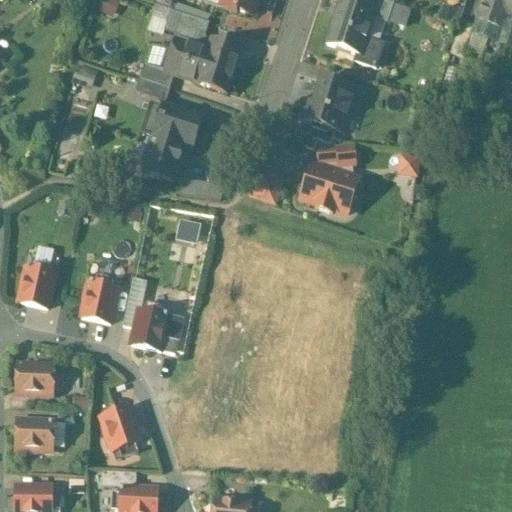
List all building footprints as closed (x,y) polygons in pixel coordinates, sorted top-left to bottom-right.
[(102,0),(99,11),(114,16),(119,2),(110,0),(102,0)] [(224,0),(204,0),(203,5),(221,11),(224,0)] [(257,0),(224,0),(221,11),(236,16),(237,14),(252,19),(257,0)] [(392,7),(369,0),(362,0),(359,11),(374,16),(373,17),(387,22),(385,25),(386,25),(387,23),(403,29),(408,12),(392,7)] [(511,0),(481,0),(475,18),(502,28),(505,18),(511,20),(511,0)] [(359,11),(340,5),(326,48),(342,53),(342,54),(355,58),(353,65),(375,72),(383,47),(379,45),(386,25),(385,25),(387,22),(373,17),(374,16),(359,11)] [(205,24),(170,13),(165,30),(199,41),(205,24)] [(502,28),(475,18),(473,23),(476,24),(470,41),(511,56),(511,20),(505,18),(502,28)] [(474,29),(460,24),(450,57),(463,61),(470,41),(474,29)] [(240,53),(211,43),(206,60),(200,78),(229,87),(240,53)] [(190,51),(175,46),(172,53),(171,52),(166,55),(160,73),(159,74),(173,79),(197,86),(200,78),(206,60),(193,56),(190,51)] [(160,73),(144,68),(139,82),(149,85),(169,92),(173,79),(159,74),(160,73)] [(229,87),(200,78),(197,86),(197,87),(226,97),(229,87)] [(149,85),(139,82),(135,96),(145,99),(149,85)] [(354,93),(322,82),(313,108),(310,107),(304,125),(314,128),(340,137),(354,93)] [(169,92),(149,85),(145,99),(165,105),(169,92)] [(202,122),(162,110),(152,141),(184,151),(192,154),(202,122)] [(334,137),(314,128),(309,139),(317,142),(330,147),(334,137)] [(309,139),(296,134),(292,145),(312,153),(317,142),(309,139)] [(184,151),(152,141),(141,178),(160,183),(160,181),(173,185),(184,151)] [(352,149),(317,153),(318,167),(317,171),(353,183),(352,169),(354,169),(352,149)] [(420,179),(421,157),(398,157),(398,178),(420,179)] [(317,171),(311,169),(300,203),(314,208),(314,211),(332,217),(333,214),(346,218),(357,184),(353,183),(317,171)] [(251,201),(275,210),(285,183),(261,174),(251,201)] [(208,187),(178,182),(176,197),(206,202),(208,187)] [(196,262),(199,225),(176,223),(173,260),(196,262)] [(58,276),(28,269),(19,310),(49,317),(58,276)] [(122,288),(91,281),(82,322),(113,329),(122,288)] [(172,316),(142,309),(133,350),(163,356),(172,316)] [(53,370),(17,369),(16,398),(33,399),(33,401),(48,402),(48,400),(51,400),(52,394),(58,394),(62,390),(63,381),(59,377),(52,376),(53,370)] [(130,415),(99,424),(109,458),(140,449),(130,415)] [(52,426),(17,424),(15,454),(51,456),(52,426)] [(52,511),(54,490),(17,488),(15,511),(52,511)] [(157,511),(158,489),(126,489),(126,497),(115,497),(114,511),(157,511)] [(231,505),(215,503),(214,511),(248,511),(249,507),(246,506),(246,504),(232,503),(231,505)]
